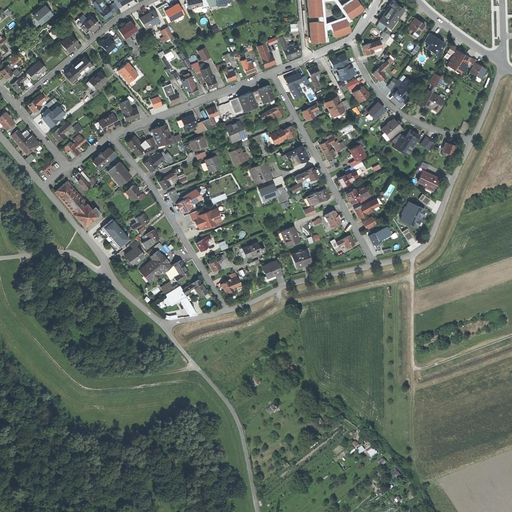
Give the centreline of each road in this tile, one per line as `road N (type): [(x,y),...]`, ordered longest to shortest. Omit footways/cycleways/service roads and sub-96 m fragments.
road 1 (track): [(25,256),(15,281),(20,300),(87,376),(197,367)]
road 2 (residential): [(45,188),(106,273),(164,325),(225,310)]
road 3 (residential): [(272,72),(374,265)]
road 4 (track): [(258,511),(237,419),(164,325)]
road 5 (residential): [(108,135),(157,192),(225,310)]
road 6 (residential): [(272,72),(108,135)]
road 7 (residential): [(12,104),(149,0)]
road 8 (residential): [(374,265),(428,243),(472,141)]
road 9 (residential): [(351,37),(381,95),(417,120),(472,141)]
road 10 (residential): [(225,310),(296,282),(374,265)]
road 11 (track): [(432,511),(414,453),(414,365)]
